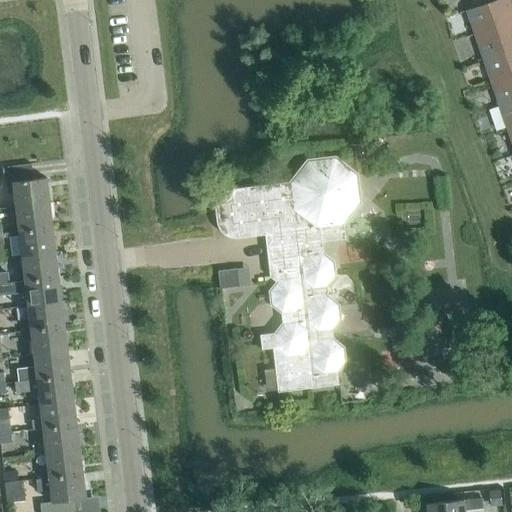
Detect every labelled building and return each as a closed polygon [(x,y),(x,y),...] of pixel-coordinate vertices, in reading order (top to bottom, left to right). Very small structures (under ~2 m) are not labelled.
[(511,0),(473,0),(476,6),(466,9),(511,139),(511,0)] [(378,141),(354,144),(356,160),(380,158),(378,141)] [(334,264),(323,256),(321,243),(345,240),(343,226),(360,204),(357,177),(335,159),(308,163),(291,184),(291,185),(215,194),(214,193),(213,193),(217,223),(218,226),(220,230),(222,233),(225,236),(228,238),(232,239),(236,239),(240,239),(239,237),(273,233),(275,252),(270,259),(272,277),(278,282),(271,293),(272,305),(283,313),(284,325),(276,335),(261,336),(263,349),(273,348),(278,392),(339,385),(337,373),(345,362),(344,350),(333,342),(332,330),(340,320),(339,307),(328,299),(327,287),(335,277),(334,264)] [(50,203),(47,177),(34,179),(32,163),(3,167),(5,181),(13,180),(16,206),(50,203)] [(53,227),(50,203),(16,206),(19,231),(53,227)] [(56,252),(53,227),(19,231),(22,256),(56,252)] [(59,276),(56,252),(22,256),(25,280),(59,276)] [(238,270),(219,272),(221,288),(240,286),(238,270)] [(7,282),(9,293),(27,291),(28,305),(62,301),(59,276),(25,280),(7,282)] [(0,294),(9,293),(7,282),(0,283),(0,294)] [(65,325),(62,301),(28,305),(31,329),(65,325)] [(68,350),(65,325),(31,329),(34,354),(68,350)] [(71,375),(68,350),(34,354),(36,366),(17,368),(18,381),(37,379),(71,375)] [(74,399),(71,375),(37,379),(18,381),(14,382),(15,393),(39,390),(40,403),(74,399)] [(77,424),(74,399),(40,403),(42,418),(32,419),(33,429),(43,428),(77,424)] [(0,432),(10,431),(9,421),(0,422),(0,432)] [(80,448),(77,424),(43,428),(46,452),(80,448)] [(0,444),(12,443),(10,431),(0,432),(0,444)] [(83,473),(80,448),(46,452),(48,466),(40,467),(42,478),(83,473)] [(16,481),(15,470),(3,472),(4,482),(16,481)] [(86,498),(83,473),(42,478),(36,479),(38,492),(51,490),(52,501),(40,503),(41,511),(76,511),(75,499),(86,498)] [(25,497),(23,480),(16,481),(4,482),(6,499),(25,497)] [(501,504),(500,488),(490,489),(491,505),(501,504)] [(427,503),(427,511),(464,511),(465,510),(483,508),(482,497),(427,503)]
